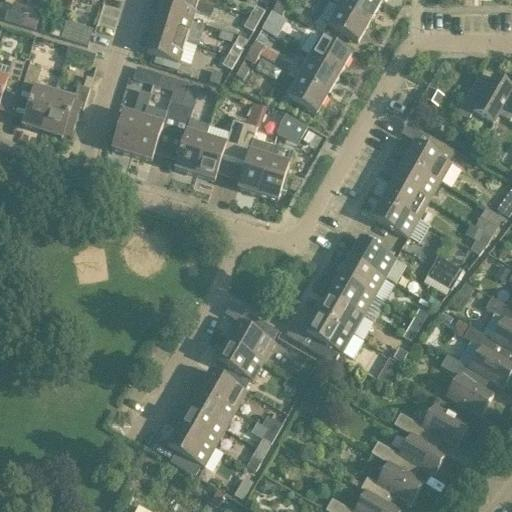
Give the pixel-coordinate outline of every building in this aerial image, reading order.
[(197,4),(185,0),(163,0),(159,15),(191,25),(197,4)] [(278,0),(275,7),(276,7),(285,12),(290,3),(285,0),(278,0)] [(331,0),(332,4),(339,8),(369,25),(380,6),(370,0),(331,0)] [(285,12),(276,7),(275,7),(270,15),(280,21),(285,12)] [(369,25),(339,8),(327,29),(357,46),(369,25)] [(249,19),(258,24),(264,14),(255,9),(249,19)] [(19,27),(22,17),(7,12),(4,23),(19,27)] [(191,25),(159,15),(152,35),(185,45),(191,25)] [(22,17),(19,27),(35,32),(38,22),(22,17)] [(258,24),(249,19),(243,29),(252,35),(258,24)] [(66,24),(63,30),(60,40),(87,49),(93,32),(66,24)] [(60,40),(63,30),(52,26),(49,37),(60,40)] [(185,45),(152,35),(146,56),(178,66),(185,45)] [(309,61),(339,78),(350,57),(321,40),(309,61)] [(249,52),(259,58),(264,49),(254,43),(249,52)] [(227,57),(236,63),(242,52),(233,47),(227,57)] [(92,69),(95,58),(68,49),(64,61),(92,69)] [(259,58),(249,52),(244,61),(254,67),(259,58)] [(236,63),(227,57),(221,67),(231,73),(236,63)] [(161,68),(163,61),(154,59),(152,65),(161,68)] [(297,80),(327,98),(339,78),(309,61),(297,80)] [(280,73),(260,62),(254,72),(274,83),(280,73)] [(0,104),(5,90),(16,93),(24,67),(12,63),(8,75),(3,73),(0,74),(0,104)] [(20,95),(31,98),(22,128),(23,129),(24,125),(42,131),(41,135),(42,135),(54,97),(34,91),(40,72),(28,68),(20,95)] [(132,82),(157,90),(161,77),(136,69),(132,82)] [(211,72),(204,70),(202,76),(186,71),(184,78),(207,86),(208,85),(217,88),(221,77),(211,74),(211,72)] [(511,90),(493,79),(481,98),(471,92),(457,117),(468,123),(473,114),(493,126),(498,117),(511,92),(511,90)] [(327,98),(297,80),(286,101),(316,118),(327,98)] [(74,99),(65,96),(64,100),(54,97),(42,135),(43,131),(62,137),(60,141),(62,141),(63,137),(70,140),(79,112),(82,114),(89,92),(77,89),(74,99)] [(511,92),(498,117),(502,119),(509,123),(511,118),(511,92)] [(181,105),(183,99),(172,96),(166,116),(146,109),(143,119),(131,158),(151,165),(159,138),(171,142),(182,105),(181,105)] [(205,141),(208,129),(189,123),(194,109),(182,105),(171,142),(182,146),(174,172),(194,178),(205,141)] [(256,132),(259,132),(265,112),(251,107),(245,128),(244,128),(234,162),(245,165),(237,191),(257,198),(272,150),(252,144),(256,132)] [(143,119),(133,116),(132,118),(122,115),(111,152),(131,158),(143,119)] [(300,141),(307,130),(285,117),(278,128),(300,141)] [(214,184),(222,158),(234,162),(244,128),(232,124),(225,148),(205,141),(194,178),(214,184)] [(320,140),(308,133),(301,143),(314,151),(320,140)] [(451,166),(448,164),(454,154),(429,140),(423,150),(414,145),(403,164),(440,185),(451,166)] [(277,204),(292,156),(272,150),(257,198),(277,204)] [(393,183),(429,204),(440,185),(403,164),(393,183)] [(382,202),(418,223),(429,204),(393,183),(382,202)] [(418,223),(382,202),(371,221),(407,242),(418,223)] [(506,221),(511,213),(511,210),(503,204),(496,214),(506,221)] [(483,235),(491,239),(497,230),(480,220),(474,230),(483,235)] [(475,243),(469,254),(477,259),(486,249),(491,239),(483,235),(477,244),(475,243)] [(348,261),(384,282),(395,262),(359,242),(348,261)] [(432,270),(456,284),(462,273),(437,259),(432,270)] [(338,280),(374,300),(384,282),(348,261),(338,280)] [(511,274),(500,268),(492,281),(504,288),(511,274)] [(456,284),(432,270),(426,280),(450,294),(456,284)] [(327,298),(363,319),(374,300),(338,280),(327,298)] [(475,294),(465,289),(459,299),(470,304),(475,294)] [(316,317),(352,338),(363,319),(327,298),(316,317)] [(493,318),(482,337),(491,342),(494,344),(494,345),(511,355),(511,327),(510,327),(511,323),(511,313),(504,309),(491,301),(484,313),(493,318)] [(230,306),(225,316),(239,323),(244,313),(230,306)] [(413,323),(421,328),(427,318),(418,313),(413,323)] [(447,329),(451,321),(442,316),(438,324),(447,329)] [(352,338),(316,317),(305,337),(314,342),(308,352),(333,366),(339,356),(341,357),(352,338)] [(227,345),(263,365),(274,346),(272,345),(278,334),(253,320),(247,331),(238,326),(227,345)] [(413,323),(402,341),(411,346),(421,328),(413,323)] [(469,345),(458,365),(471,372),(471,373),(503,392),(511,376),(511,368),(488,355),(494,345),(494,344),(491,342),(482,337),(462,326),(460,329),(463,332),(460,338),(463,340),(463,341),(469,345)] [(219,379),(219,380),(243,394),(244,393),(249,383),(252,385),(263,365),(227,345),(216,364),(225,369),(219,379)] [(401,366),(407,356),(398,351),(393,361),(401,366)] [(471,373),(471,372),(458,365),(447,359),(440,370),(457,380),(445,400),(480,420),(493,399),(465,383),(471,373)] [(387,388),(392,378),(393,376),(386,371),(383,370),(377,382),(387,388)] [(210,374),(199,393),(235,414),(246,395),(244,393),(243,394),(219,380),(219,379),(210,374)] [(297,378),(294,383),(304,389),(309,379),(304,376),(297,378)] [(188,412),(224,433),(235,414),(199,393),(188,412)] [(307,403),(301,414),(309,418),(315,407),(307,403)] [(418,442),(424,432),(456,450),(468,429),(433,409),(421,430),(400,417),(393,428),(410,438),(418,442)] [(178,431),(214,452),(224,433),(188,412),(178,431)] [(267,433),(276,438),(281,428),(267,420),(261,429),(267,433)] [(214,452),(178,431),(167,450),(175,455),(169,465),(194,480),(200,469),(203,471),(214,452)] [(276,438),(267,433),(262,442),(271,447),(276,438)] [(446,458),(418,442),(410,438),(398,458),(377,446),(370,457),(387,467),(395,471),(395,470),(401,460),(433,479),(446,458)] [(255,475),(260,465),(252,460),(246,470),(255,475)] [(348,485),(365,495),(364,495),(372,499),(378,489),(411,507),(423,486),(395,470),(395,471),(387,467),(375,487),(366,482),(362,488),(350,481),(348,485)] [(262,481),(256,490),(261,493),(268,492),(271,487),(262,481)] [(248,491),(240,486),(232,499),(241,504),(248,491)] [(209,506),(217,511),(223,499),(216,495),(209,506)] [(394,511),(372,499),(364,495),(354,511),(347,511),(331,503),(326,511),(394,511)]
